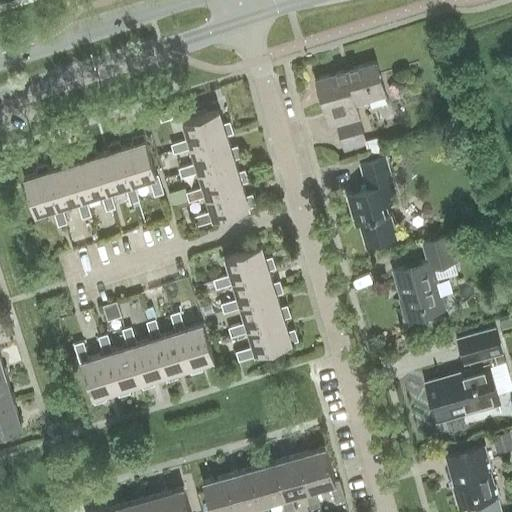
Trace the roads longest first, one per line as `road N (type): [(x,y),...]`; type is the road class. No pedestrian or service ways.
road 1 (residential): [(386,511),(245,20)]
road 2 (tertiary): [(0,97),(245,20)]
road 3 (tertiary): [(195,0),(0,62)]
